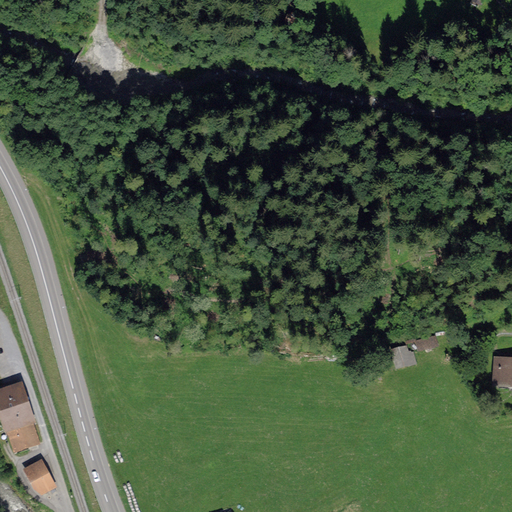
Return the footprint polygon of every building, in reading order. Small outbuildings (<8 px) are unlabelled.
[(436,337),(416,341),(418,352),(439,347),(436,337)] [(393,351),(397,366),(411,363),(406,347),(393,351)] [(511,359),(511,361),(500,360),(498,381),(511,382),(511,359)] [(30,421),(19,388),(0,393),(0,404),(8,428),(15,450),(36,443),(29,422),(30,421)] [(53,487),(41,464),(26,471),(36,489),(42,493),(53,487)]
